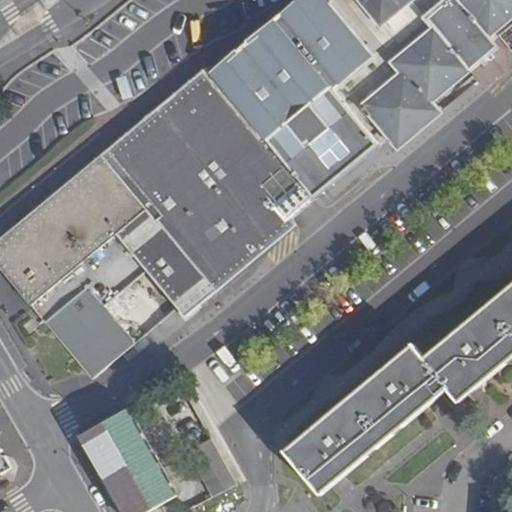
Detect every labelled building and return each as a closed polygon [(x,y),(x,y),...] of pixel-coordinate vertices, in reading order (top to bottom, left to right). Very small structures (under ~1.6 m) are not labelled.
[(411,0),(339,0),(293,40),(279,22),(233,60),(214,77),(209,72),(69,189),(0,246),(0,266),(31,305),(47,323),(93,380),(137,344),(105,306),(126,288),(148,270),(182,311),(231,271),(380,145),(355,115),(365,107),(389,137),(394,142),(399,149),(441,114),(431,101),(470,69),(461,59),(445,40),(435,29),(405,53),(382,26),(411,0)] [(451,34),(472,17),(489,36),(511,16),(511,0),(458,0),(464,7),(443,25),(451,34)] [(355,115),(380,145),(389,137),(365,107),(355,115)] [(461,401),(511,359),(511,287),(426,358),(416,346),(288,452),(323,493),(451,388),(461,401)] [(150,511),(178,497),(128,410),(79,437),(122,511),(150,511)] [(0,435),(1,435),(0,432),(0,475),(1,476),(5,473),(9,461),(6,454),(0,452),(2,447),(0,447),(0,435)] [(188,452),(214,498),(237,486),(226,466),(211,440),(188,452)]
